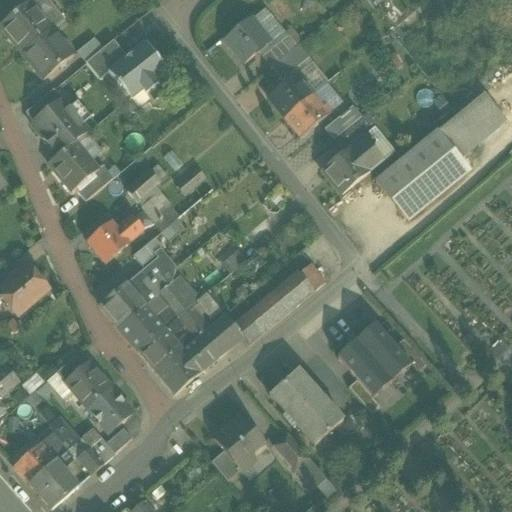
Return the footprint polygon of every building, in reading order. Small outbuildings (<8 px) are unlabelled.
[(51,32),(29,4),(0,27),(0,31),(21,57),(51,32)] [(263,12),(250,23),(249,21),(223,42),(243,67),(258,55),(261,59),(286,39),(283,36),(263,12)] [(301,43),(291,30),(283,36),(286,39),(287,39),(295,49),(296,48),(301,43)] [(51,32),(21,57),(42,83),(73,58),(51,32)] [(295,49),(287,39),(286,39),(261,59),(261,60),(269,70),(287,56),(295,49)] [(102,52),(93,41),(76,55),(84,66),(102,52)] [(102,52),(84,66),(98,83),(107,75),(107,74),(125,60),(112,43),(102,52)] [(125,60),(107,74),(107,75),(116,87),(119,91),(129,103),(142,93),(145,97),(158,87),(154,83),(167,73),(144,45),(125,60)] [(306,60),(296,48),(295,49),(287,56),(297,68),(306,60)] [(297,68),(287,56),(269,70),(279,82),(297,68)] [(298,76),(267,101),(283,120),(310,99),(301,87),(305,84),(298,76)] [(310,99),(283,120),(299,140),(330,115),(324,107),(336,96),(327,85),(310,99)] [(52,92),(25,115),(32,124),(60,102),(52,92)] [(482,97),(437,134),(458,160),(504,123),(482,97)] [(87,134),(60,102),(32,124),(30,126),(56,159),(73,145),(73,146),(87,134)] [(353,105),(324,130),(333,141),(363,117),(353,105)] [(373,131),(363,118),(342,135),(352,148),(373,131)] [(352,148),(321,173),(341,198),(393,155),(373,131),(352,148)] [(437,134),(374,185),(406,224),(469,173),(458,160),(437,134)] [(73,146),(73,145),(56,159),(47,166),(61,183),(71,195),(74,193),(97,173),(83,156),(82,156),(73,146)] [(97,173),(74,193),(84,205),(112,182),(101,169),(97,173)] [(204,180),(196,171),(188,179),(195,188),(204,180)] [(149,175),(126,194),(135,205),(158,186),(149,175)] [(188,179),(176,189),(183,198),(195,188),(188,179)] [(158,195),(141,210),(154,226),(169,213),(172,211),(158,195)] [(154,226),(153,226),(161,235),(174,224),(176,222),(169,213),(154,226)] [(131,218),(115,231),(128,246),(143,233),(131,218)] [(174,224),(161,235),(168,244),(181,232),(174,224)] [(110,225),(86,246),(104,267),(128,246),(115,231),(110,225)] [(153,241),(132,259),(141,270),(162,252),(153,241)] [(236,255),(222,267),(229,277),(244,265),(236,255)] [(159,260),(98,309),(117,332),(144,309),(156,299),(166,289),(159,281),(169,273),(159,260)] [(309,267),(277,294),(292,312),(324,285),(309,267)] [(0,290),(0,299),(1,301),(17,319),(47,293),(26,269),(0,290)] [(197,303),(177,280),(171,285),(190,308),(191,309),(195,305),(198,303),(197,303)] [(171,285),(166,289),(156,299),(175,322),(190,308),(171,285)] [(234,329),(233,330),(242,341),(248,348),(292,312),(277,294),(234,329)] [(220,314),(205,296),(197,303),(198,303),(195,305),(210,322),(220,314)] [(191,309),(190,308),(175,322),(182,331),(193,343),(208,331),(209,330),(191,309)] [(163,332),(144,309),(117,332),(136,354),(163,332)] [(234,329),(224,317),(209,330),(208,331),(227,353),(242,341),(233,330),(234,329)] [(163,332),(136,354),(154,376),(181,353),(170,341),(182,331),(175,322),(163,332)] [(410,369),(373,327),(355,344),(391,385),(410,369)] [(193,343),(181,353),(200,376),(227,353),(208,331),(193,343)] [(391,385),(355,344),(336,360),(372,402),(391,385)] [(181,353),(154,376),(173,399),(200,376),(181,353)] [(74,360),(56,376),(64,386),(82,370),(74,360)] [(64,386),(86,413),(111,392),(88,365),(82,370),(64,386)] [(0,372),(0,400),(18,385),(4,368),(0,372)] [(341,424),(296,374),(268,399),(314,449),(341,424)] [(111,392),(86,413),(107,437),(132,416),(111,392)] [(267,451),(240,419),(212,443),(223,456),(211,466),(228,485),(267,451)] [(63,444),(64,443),(72,436),(59,422),(50,429),(54,435),(63,444)] [(122,432),(104,447),(113,457),(131,442),(122,432)] [(54,435),(12,471),(28,488),(64,455),(65,455),(59,448),(63,445),(63,444),(54,435)] [(72,436),(64,443),(71,450),(79,444),(72,436)] [(325,481),(287,438),(274,450),(311,494),(325,481)] [(71,450),(69,453),(76,462),(89,450),(82,441),(79,444),(71,450)] [(104,447),(100,442),(90,451),(104,467),(114,458),(113,457),(104,447)] [(89,450),(76,462),(91,479),(104,467),(90,451),(89,450)] [(64,455),(28,488),(48,511),(52,511),(77,490),(62,473),(72,464),(64,455)]
